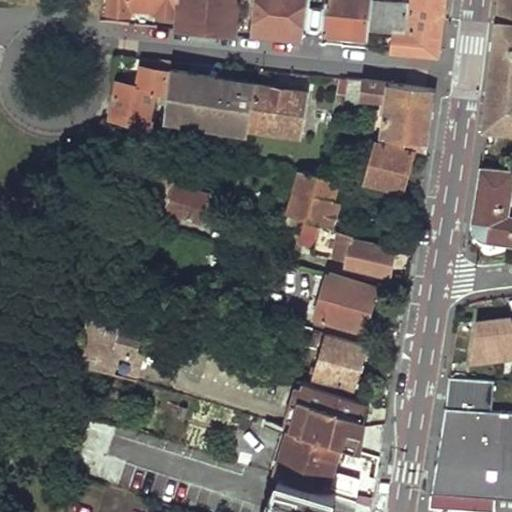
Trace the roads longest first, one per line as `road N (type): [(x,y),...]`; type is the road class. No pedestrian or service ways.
road 1 (residential): [(467,72),(89,45)]
road 2 (tertiary): [(400,511),(438,274)]
road 3 (tertiary): [(438,274),(467,72)]
